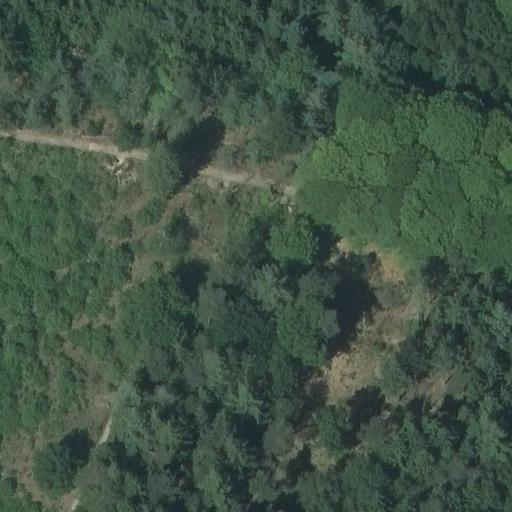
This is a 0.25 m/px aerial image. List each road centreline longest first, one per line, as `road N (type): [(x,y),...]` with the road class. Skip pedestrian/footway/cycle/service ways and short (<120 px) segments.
road 1 (track): [(511,218),(383,194),(328,117),(0,37)]
road 2 (unknown): [(316,200),(140,155),(0,138)]
road 3 (unknown): [(333,99),(511,134)]
